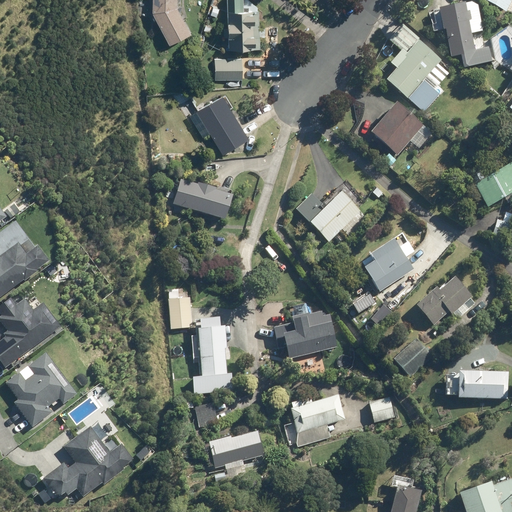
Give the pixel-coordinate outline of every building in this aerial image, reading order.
[(189,32),(174,6),(174,0),(151,0),(151,13),(168,44),(189,32)] [(485,0),(506,11),(511,0),(485,0)] [(467,20),(470,20),(468,11),(466,11),(464,2),(437,8),(441,30),(443,30),(450,57),(459,55),(462,67),(490,61),(487,46),(474,49),(467,20)] [(257,9),(226,10),(227,49),(259,47),(257,9)] [(404,57),(385,80),(406,99),(440,60),(417,39),(402,56),(404,57)] [(215,79),(241,79),(241,58),(214,59),(215,79)] [(220,94),(194,110),(220,153),(246,136),(220,94)] [(369,133),(396,155),(421,125),(393,103),(369,133)] [(169,121),(157,125),(165,149),(177,145),(169,121)] [(511,199),(511,191),(511,192),(511,191),(511,161),(474,184),(487,207),(503,197),(506,203),(511,199)] [(179,180),(171,204),(221,220),(229,196),(212,190),(213,188),(195,182),(194,185),(179,180)] [(317,206),(320,203),(310,194),(295,209),(327,242),(359,212),(340,192),(322,210),(317,206)] [(6,209),(3,211),(9,218),(18,212),(12,204),(8,208),(10,211),(8,212),(6,209)] [(511,224),(496,220),(492,234),(511,240),(511,224)] [(391,239),(368,254),(372,261),(362,268),(378,292),(413,270),(405,258),(413,253),(406,241),(397,247),(391,239)] [(0,295),(21,280),(22,281),(35,272),(34,270),(47,261),(35,245),(32,248),(26,240),(18,246),(16,243),(0,254),(0,295)] [(326,262),(320,256),(316,259),(322,266),(326,262)] [(448,312),(450,314),(471,296),(453,277),(438,290),(434,286),(414,305),(432,325),(448,312)] [(0,339),(0,364),(3,368),(58,327),(40,303),(32,309),(31,308),(30,309),(22,299),(14,305),(8,298),(0,303),(0,324),(5,331),(1,334),(3,337),(0,339)] [(170,330),(191,328),(188,298),(167,300),(170,330)] [(360,311),(353,316),(360,324),(367,319),(360,311)] [(292,320),(292,323),(272,328),(278,349),(284,347),(288,359),(336,347),(330,323),(323,325),(320,312),(292,320)] [(222,326),(195,329),(200,379),(225,377),(223,349),(224,349),(222,326)] [(416,341),(394,359),(409,377),(431,359),(416,341)] [(455,349),(448,354),(452,359),(459,354),(455,349)] [(17,373),(4,383),(16,400),(12,403),(30,428),(51,412),(46,406),(57,398),(61,404),(75,394),(44,353),(26,367),(31,375),(23,381),(17,373)] [(456,399),(506,399),(507,373),(456,372),(456,399)] [(343,420),(336,396),(289,409),(296,434),(343,420)] [(388,397),(368,403),(373,423),(394,418),(388,397)] [(212,403),(194,408),(199,429),(217,423),(212,403)] [(62,463),(41,479),(56,498),(63,492),(65,495),(74,489),(81,497),(99,483),(101,485),(121,470),(120,468),(131,459),(119,444),(108,452),(88,426),(61,447),(74,462),(66,468),(62,463)] [(206,443),(212,468),(262,456),(255,432),(229,439),(228,437),(206,443)] [(380,439),(372,441),(374,448),(382,445),(380,439)] [(222,474),(212,477),(215,488),(225,486),(222,474)] [(511,511),(511,478),(490,486),(489,482),(456,494),(462,511),(511,511)] [(394,486),(388,511),(415,511),(419,492),(394,486)]
